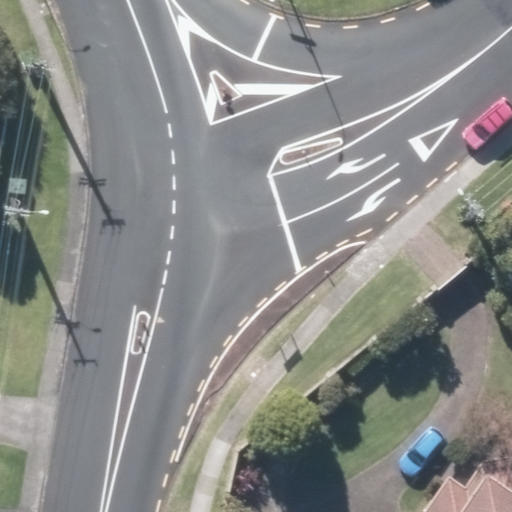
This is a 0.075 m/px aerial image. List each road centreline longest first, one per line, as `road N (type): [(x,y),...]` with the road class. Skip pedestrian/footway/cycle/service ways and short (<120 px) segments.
road 1 (unclassified): [(511,33),(497,65),(372,178),(277,224),(159,236)]
road 2 (unclassified): [(164,174),(421,63)]
road 3 (tertiary): [(158,0),(421,63)]
road 4 (tertiary): [(94,511),(116,347),(125,312),(156,258)]
road 5 (tertiary): [(156,258),(160,322),(112,511)]
road 6 (tertiary): [(164,174),(156,83),(126,0)]
